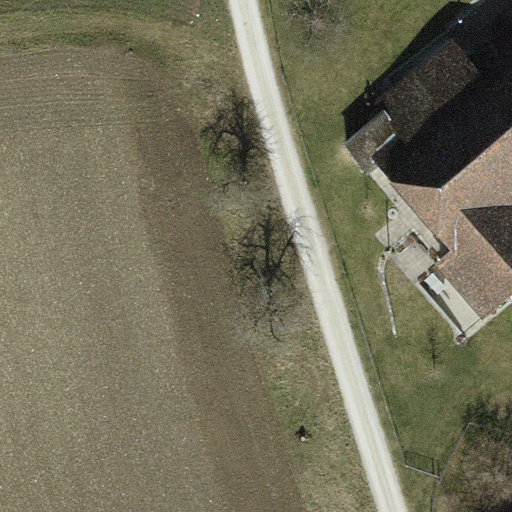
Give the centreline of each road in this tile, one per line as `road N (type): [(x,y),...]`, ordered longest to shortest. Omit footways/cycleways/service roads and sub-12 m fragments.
road 1 (track): [(410,511),(263,0)]
road 2 (track): [(0,50),(266,22)]
